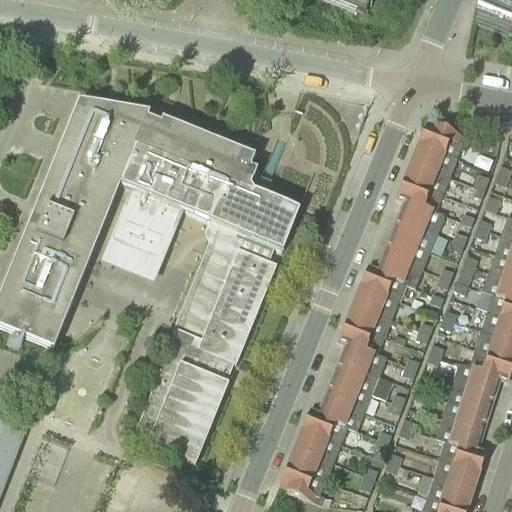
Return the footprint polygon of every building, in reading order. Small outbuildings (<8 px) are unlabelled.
[(325,0),(359,14),(365,0),(325,0)] [(511,0),(477,0),(474,9),(511,24),(511,0)] [(232,369),(235,370),(276,270),(268,267),(273,253),(281,256),(297,216),(252,197),(249,192),(252,183),(255,175),(248,173),(256,154),(164,117),(161,124),(159,128),(146,123),(148,118),(146,117),(77,106),(0,295),(0,301),(63,327),(118,189),(215,229),(172,334),(175,336),(131,444),(195,469),(228,388),(225,387),(232,369)] [(424,129),(417,147),(455,163),(461,149),(466,151),(469,143),(435,129),(433,133),(424,129)] [(455,163),(417,147),(410,166),(447,181),(455,163)] [(402,184),(440,199),(447,181),(410,166),(402,184)] [(500,170),(497,179),(507,183),(510,174),(500,170)] [(477,178),(473,191),(484,195),(488,182),(477,178)] [(507,183),(497,179),(494,186),(504,191),(507,183)] [(395,202),(404,206),(433,217),(440,199),(402,184),(395,202)] [(484,195),(473,191),(469,199),(480,203),(484,195)] [(494,217),(499,205),(489,200),(484,213),(494,217)] [(397,223),(436,239),(443,222),(433,217),(404,206),(397,223)] [(471,231),(474,222),(463,218),(460,227),(471,231)] [(511,244),(511,222),(508,221),(501,241),(511,244)] [(390,241),(429,257),(436,239),(397,223),(390,241)] [(479,224),(476,232),(487,236),(490,228),(479,224)] [(487,236),(476,232),(473,241),(484,245),(487,236)] [(455,236),(452,245),(463,249),(467,240),(455,236)] [(383,258),(422,274),(429,257),(390,241),(383,258)] [(511,244),(501,241),(495,259),(511,264),(511,244)] [(463,249),(452,245),(449,253),(461,257),(463,249)] [(375,276),(376,276),(375,277),(404,288),(404,290),(414,294),(422,274),(383,258),(376,276),(375,276)] [(511,264),(495,259),(490,277),(511,284),(511,264)] [(466,260),(462,271),(473,275),(477,264),(466,260)] [(473,275),(462,271),(456,287),(466,291),(473,275)] [(367,272),(359,290),(397,306),(404,290),(404,288),(375,277),(376,276),(375,276),(376,276),(367,272)] [(441,272),(438,281),(450,285),(453,276),(441,272)] [(511,284),(490,277),(483,296),(492,299),(493,299),(511,305),(511,284)] [(450,285),(438,281),(435,289),(446,294),(450,285)] [(466,291),(456,287),(453,295),(463,299),(466,291)] [(352,308),(390,324),(397,306),(359,290),(352,308)] [(440,311),(443,303),(432,298),(428,306),(440,311)] [(487,317),(511,324),(511,305),(493,299),(492,299),(487,317)] [(419,314),(423,304),(413,301),(409,310),(419,314)] [(344,327),(382,342),(387,330),(390,324),(352,308),(344,327)] [(441,323),(452,327),(456,319),(445,314),(441,323)] [(511,324),(487,317),(481,336),(511,345),(511,324)] [(452,327),(441,323),(438,331),(449,335),(452,327)] [(395,333),(397,327),(390,324),(387,330),(395,333)] [(337,345),(346,349),(375,360),(382,342),(344,327),(337,345)] [(422,327),(418,336),(429,340),(432,331),(422,327)] [(429,340),(418,336),(415,344),(426,348),(429,340)] [(511,345),(481,336),(475,354),(511,366),(511,345)] [(339,366),(378,382),(385,365),(375,360),(346,349),(339,366)] [(429,358),(439,362),(443,353),(432,349),(429,358)] [(469,373),(499,383),(508,386),(511,372),(511,366),(475,354),(469,373)] [(439,362),(429,358),(426,366),(436,370),(439,362)] [(52,401),(93,420),(113,376),(84,363),(82,367),(70,361),(52,401)] [(408,362),(404,371),(415,375),(419,366),(408,362)] [(332,383),(371,399),(378,382),(339,366),(332,383)] [(499,383),(469,373),(459,370),(453,388),(493,401),(499,383)] [(415,375),(404,371),(401,379),(412,383),(415,375)] [(380,381),(376,398),(389,402),(394,384),(380,381)] [(325,401),(364,417),(371,399),(332,383),(325,401)] [(415,395),(425,399),(429,390),(419,386),(415,395)] [(493,401),(453,388),(448,406),(487,419),(493,401)] [(425,399),(415,395),(412,403),(422,407),(425,399)] [(393,398),(390,407),(402,412),(405,402),(393,398)] [(364,417),(325,401),(318,418),(317,419),(318,419),(317,420),(346,432),(356,436),(364,417)] [(487,419),(448,406),(442,424),(481,437),(487,419)] [(402,412),(390,407),(387,415),(399,419),(402,412)] [(309,414),(301,433),(339,448),(346,432),(317,420),(318,419),(317,419),(318,418),(309,414)] [(0,497),(25,432),(0,421),(0,497)] [(401,432),(412,436),(414,428),(404,424),(401,432)] [(445,445),(475,455),(481,437),(442,424),(436,442),(445,445)] [(412,436),(401,432),(398,440),(409,444),(412,436)] [(294,451),(331,467),(339,448),(301,433),(294,451)] [(380,435),(376,444),(388,448),(391,439),(380,435)] [(388,448),(376,444),(374,452),(385,456),(388,448)] [(484,458),(475,455),(445,445),(439,464),(478,477),(484,458)] [(286,470),(324,485),(331,467),(294,451),(286,470)] [(388,466),(398,470),(401,462),(392,458),(388,466)] [(478,477),(439,464),(433,483),(472,496),(478,477)] [(398,470),(388,466),(385,473),(405,482),(408,474),(398,470)] [(318,499),(324,485),(286,470),(279,488),(288,492),(286,496),(320,510),(323,502),(318,499)] [(367,472),(363,482),(374,487),(378,476),(367,472)] [(467,511),(472,496),(433,483),(422,480),(416,498),(427,502),(458,511),(467,511)] [(374,487),(363,482),(358,493),(369,497),(374,487)] [(458,511),(427,502),(423,511),(458,511)]
